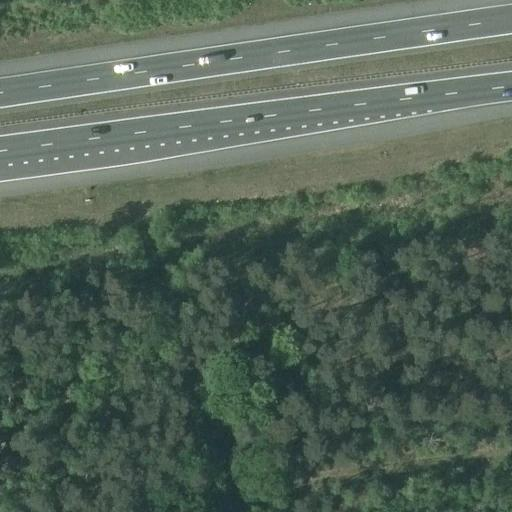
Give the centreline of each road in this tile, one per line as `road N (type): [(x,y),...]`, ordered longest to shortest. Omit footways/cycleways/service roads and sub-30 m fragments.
road 1 (motorway): [(511,21),(0,96)]
road 2 (motorway): [(0,153),(511,87)]
